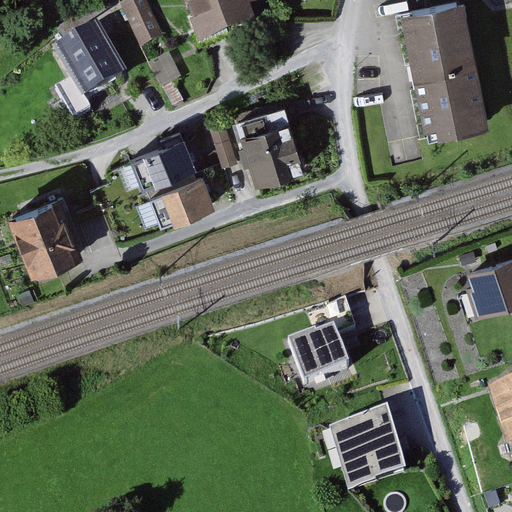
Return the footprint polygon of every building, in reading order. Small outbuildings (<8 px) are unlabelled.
[(141,0),(119,11),(139,52),(161,41),(141,0)] [(176,0),(195,50),(253,28),(247,11),(255,8),(251,0),(176,0)] [(461,4),(395,17),(420,141),(486,128),(461,4)] [(94,30),(48,57),(76,103),(121,76),(94,30)] [(164,88),(184,78),(172,53),(152,63),(164,88)] [(290,115),(242,129),(258,182),(305,168),(290,115)] [(223,125),(208,131),(223,170),(238,165),(223,125)] [(201,184),(193,163),(181,133),(163,140),(165,147),(136,158),(162,224),(210,206),(201,184)] [(56,200),(13,218),(35,273),(79,255),(56,200)] [(511,255),(461,273),(476,318),(511,305),(511,255)] [(340,328),(286,349),(301,388),(355,367),(340,328)] [(511,380),(485,391),(506,451),(511,448),(511,380)] [(386,408),(330,426),(351,489),(407,471),(386,408)]
